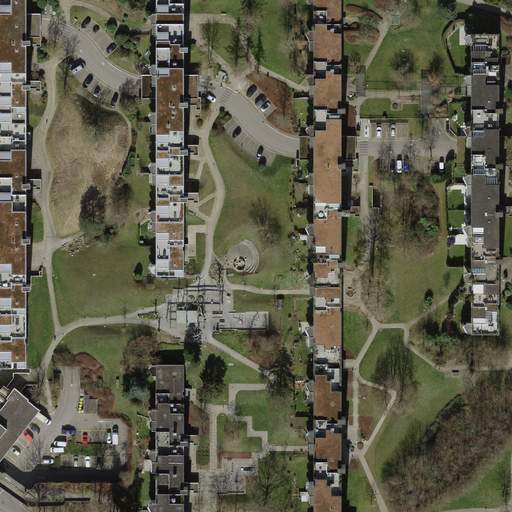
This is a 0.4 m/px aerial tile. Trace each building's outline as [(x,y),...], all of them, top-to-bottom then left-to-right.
[(0,0),(0,367),(26,367),(27,44),(27,13),(26,0),(0,0)] [(183,0),(157,0),(154,273),(184,273),(183,0)] [(341,0),(312,0),(312,43),(342,42),(341,0)] [(41,13),(27,13),(27,44),(36,44),(36,46),(42,46),(41,13)] [(500,41),(470,41),(470,89),(500,89),(500,41)] [(342,42),(312,43),(312,91),(341,91),(342,42)] [(500,89),(470,89),(470,138),(500,138),(500,89)] [(341,91),(312,91),(312,140),(341,140),(341,91)] [(500,138),(470,138),(471,148),(471,187),(500,187),(500,148),(500,138)] [(341,140),(312,140),(312,188),(341,188),(341,140)] [(500,187),(471,187),(471,235),(500,235),(500,187)] [(341,188),(312,188),(312,237),(341,237),(341,188)] [(200,200),(201,193),(192,192),(191,200),(200,200)] [(500,235),(471,235),(471,284),(500,284),(500,235)] [(341,237),(312,237),(312,286),(341,286),(341,237)] [(500,284),(471,284),(471,333),(501,333),(500,284)] [(341,286),(312,286),(312,334),(341,334),(341,286)] [(341,334),(312,334),(312,393),(341,393),(341,334)] [(154,421),(182,421),(182,365),(154,365),(154,421)] [(7,398),(12,392),(4,386),(0,390),(0,411),(9,400),(7,398)] [(15,388),(12,392),(7,398),(9,400),(0,411),(0,460),(40,409),(28,400),(29,399),(15,388)] [(341,393),(312,393),(312,451),(342,451),(341,393)] [(154,466),(182,466),(182,444),(192,444),(192,447),(197,447),(197,436),(182,436),(182,421),(154,421),(154,466)] [(342,451),(312,451),(312,500),(342,500),(342,451)] [(154,511),(181,511),(182,492),(191,492),(191,495),(197,495),(197,484),(182,484),(182,466),(154,466),(154,511)] [(341,511),(342,500),(312,500),(312,511),(341,511)]
